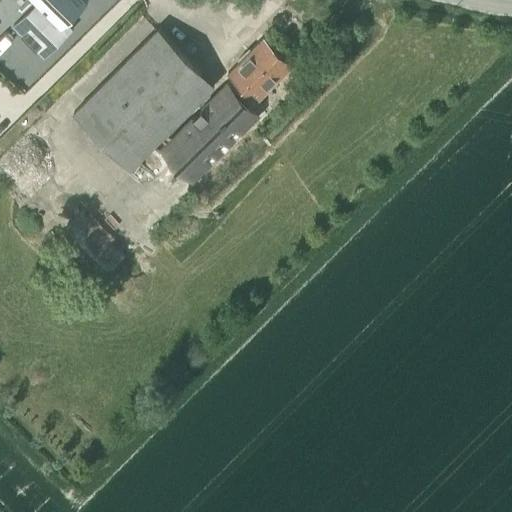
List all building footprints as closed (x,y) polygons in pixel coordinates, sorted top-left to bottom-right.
[(35,0),(37,2),(14,25),(44,56),(73,27),(67,21),(87,0),(86,0),(35,0)] [(130,168),(137,160),(152,146),(167,131),(214,84),(156,27),(72,112),(130,168)] [(238,60),(227,71),(256,100),(290,65),(261,36),(244,53),(243,52),(236,59),(238,60)] [(214,98),(165,147),(181,163),(194,150),(200,157),(204,153),(209,148),(216,141),(221,136),(228,129),(233,124),(249,108),(227,86),(215,98),(214,98)] [(103,280),(126,256),(81,213),(58,237),(103,280)]
